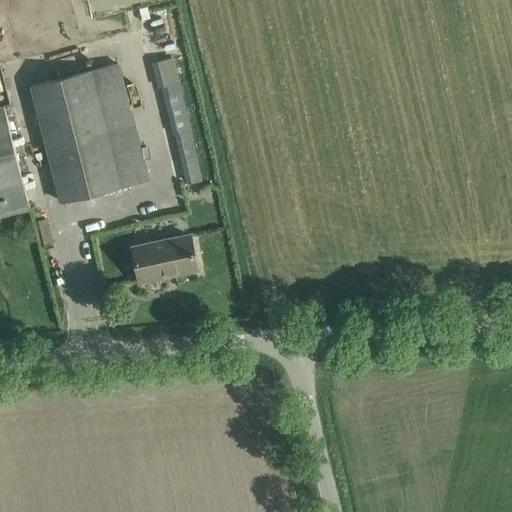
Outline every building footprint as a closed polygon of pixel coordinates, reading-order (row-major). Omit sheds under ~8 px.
[(161,59),(185,184),(204,180),(179,55),(161,59)] [(147,180),(147,178),(119,185),(91,71),(118,64),(118,63),(32,85),(62,201),(147,180)] [(0,106),(0,216),(0,217),(30,209),(4,105),(0,106)] [(197,268),(190,235),(133,247),(141,280),(168,274),(168,273),(174,271),(174,273),(197,268)] [(60,245),(50,247),(55,274),(66,272),(60,245)]
